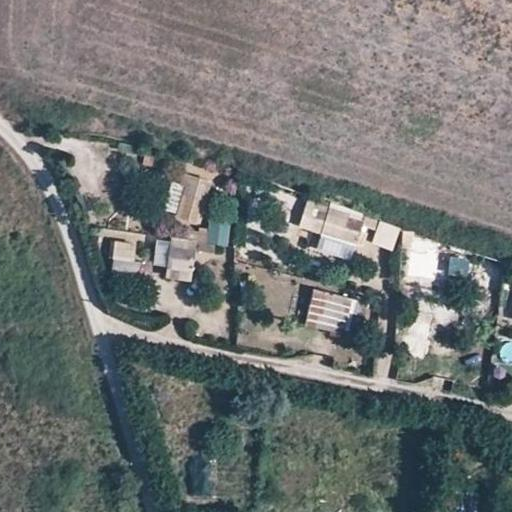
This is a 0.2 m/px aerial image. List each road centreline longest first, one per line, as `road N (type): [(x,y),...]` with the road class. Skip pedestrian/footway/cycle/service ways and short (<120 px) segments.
road 1 (track): [(96,334),(511,419)]
road 2 (track): [(0,126),(33,160),(71,248),(147,511)]
